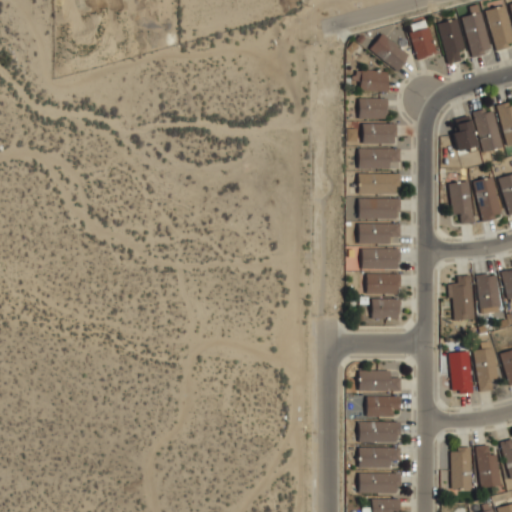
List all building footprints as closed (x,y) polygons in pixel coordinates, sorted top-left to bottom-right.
[(494,49),(511,44),(511,38),(503,5),(484,10),(494,49)] [(460,17),(470,56),(489,52),(479,12),(460,17)] [(435,53),(425,19),(409,24),(411,32),(407,33),(415,59),(435,53)] [(462,49),(456,19),(437,23),(445,64),(459,61),(456,50),(462,49)] [(368,49),(395,71),(407,56),(380,34),(368,49)] [(386,71),(353,71),(353,81),(358,81),(358,91),(386,91),(386,71)] [(385,99),(357,98),(357,118),(385,119),(385,99)] [(511,104),(508,106),(506,102),(495,105),(506,146),(511,144),(511,104)] [(500,148),(493,108),(473,112),(480,151),(500,148)] [(451,132),(456,151),(475,146),(467,115),(453,119),(456,131),(451,132)] [(361,144),(394,144),(394,123),(361,123),(361,144)] [(357,168),(388,169),(388,161),(398,161),(398,149),(357,148),(357,168)] [(356,193),(397,194),(398,174),(357,173),(356,193)] [(511,212),(511,173),(497,177),(506,214),(511,212)] [(499,218),(493,177),(473,180),(479,221),(499,218)] [(459,223),(470,223),(468,182),(448,183),(450,214),(458,214),(459,223)] [(357,198),(357,219),(397,220),(397,198),(357,198)] [(388,243),(387,237),(398,236),(398,223),(356,224),(356,244),(388,243)] [(360,268),(397,269),(397,249),(360,248),(360,268)] [(506,301),(511,299),(511,268),(499,272),(506,301)] [(478,314),(498,312),(494,273),(474,275),(478,314)] [(365,274),(365,293),(397,294),(397,274),(365,274)] [(471,319),(470,275),(455,275),(455,283),(446,283),(446,298),(451,298),(451,320),(471,319)] [(370,318),(397,319),(398,299),(370,298),(370,318)] [(472,350),(478,392),(491,390),(489,379),(496,378),(490,341),(479,342),(480,349),(472,350)] [(511,381),(511,348),(498,353),(507,383),(511,381)] [(469,392),(468,351),(448,352),(449,392),(469,392)] [(357,390),(399,391),(399,377),(388,377),(388,370),(357,370),(357,390)] [(392,416),(392,409),(399,409),(398,396),(364,396),(365,416),(392,416)] [(397,422),(357,421),(357,442),(397,442),(397,422)] [(511,478),(511,438),(499,442),(509,479),(511,478)] [(478,487),(499,485),(496,455),(488,456),(487,445),(474,446),(478,487)] [(388,467),(387,461),(399,461),(399,446),(357,447),(357,468),(388,467)] [(470,489),(469,448),(448,448),(449,489),(470,489)] [(398,473),(357,473),(357,493),(399,493),(398,473)] [(395,511),(396,499),(370,498),(370,508),(362,508),(361,511),(395,511)] [(511,511),(511,503),(498,507),(499,511),(511,511)]
